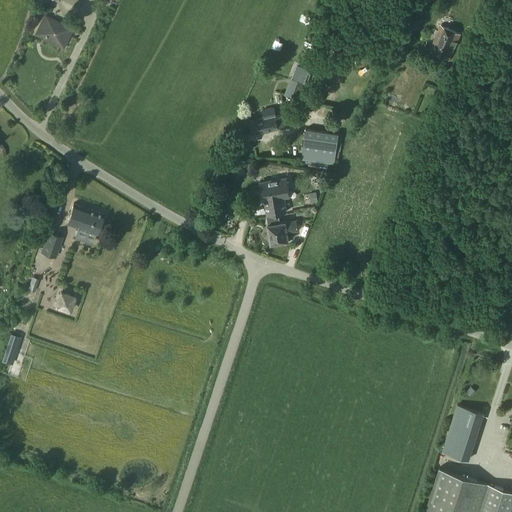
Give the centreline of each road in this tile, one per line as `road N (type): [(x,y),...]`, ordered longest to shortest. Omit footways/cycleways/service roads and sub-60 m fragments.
road 1 (unclassified): [(265,262),(142,200),(47,138),(0,94)]
road 2 (unclassified): [(362,295),(461,32)]
road 3 (unclassified): [(177,511),(265,262)]
road 4 (unclassified): [(511,345),(362,295)]
